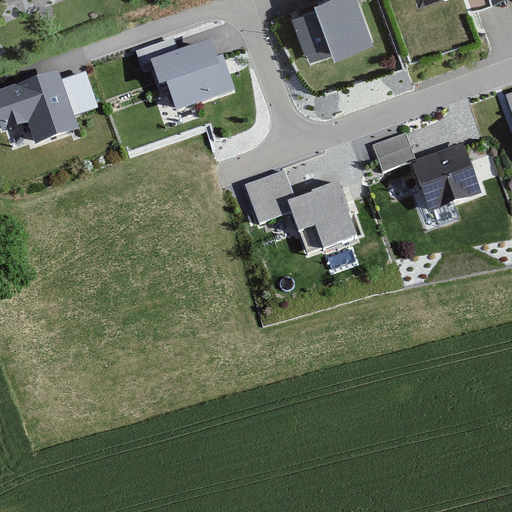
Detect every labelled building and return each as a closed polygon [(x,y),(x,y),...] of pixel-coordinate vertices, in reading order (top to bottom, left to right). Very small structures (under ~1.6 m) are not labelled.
[(339,0),(292,17),(309,64),(372,42),(356,0),(339,0)] [(217,54),(212,39),(153,58),(161,81),(167,79),(177,109),(233,90),(220,53),(217,54)] [(77,129),(57,69),(0,88),(0,130),(26,121),(33,144),(77,129)] [(405,133),(373,145),(382,169),(414,158),(405,133)] [(480,193),(463,143),(409,162),(426,211),(480,193)] [(361,234),(340,177),(286,197),(306,253),(361,234)]
